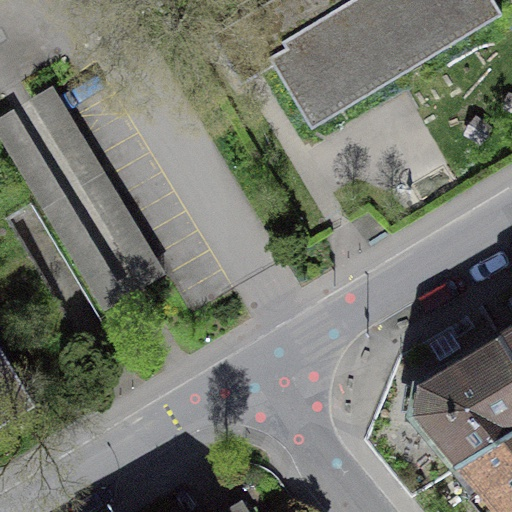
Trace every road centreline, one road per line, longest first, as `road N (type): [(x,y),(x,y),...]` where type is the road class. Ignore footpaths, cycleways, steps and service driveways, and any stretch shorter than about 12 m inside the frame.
road 1 (residential): [(264,374),(511,225)]
road 2 (residential): [(34,511),(264,374)]
road 3 (residential): [(264,374),(370,511)]
